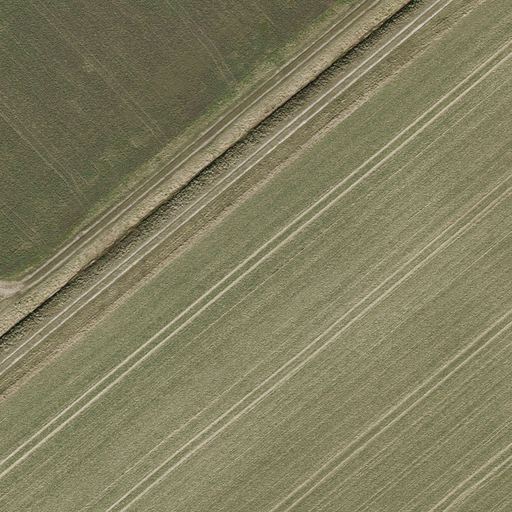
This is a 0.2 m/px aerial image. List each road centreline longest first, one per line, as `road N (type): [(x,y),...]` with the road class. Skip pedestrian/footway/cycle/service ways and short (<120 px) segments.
road 1 (track): [(0,366),(463,0)]
road 2 (track): [(381,0),(0,313)]
